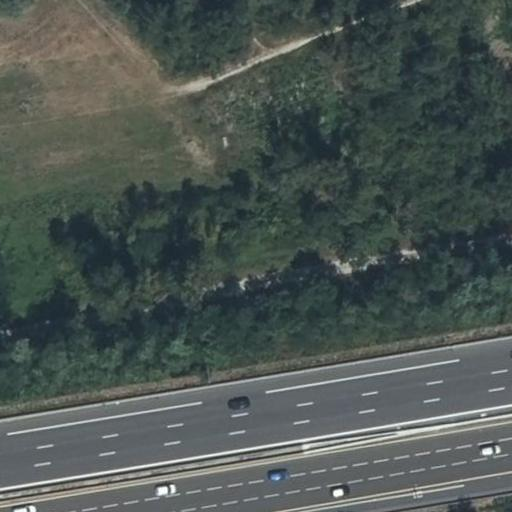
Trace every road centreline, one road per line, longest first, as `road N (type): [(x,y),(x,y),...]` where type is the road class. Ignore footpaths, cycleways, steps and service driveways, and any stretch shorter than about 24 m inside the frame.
road 1 (track): [(511,238),(0,340)]
road 2 (motorway): [(511,376),(0,461)]
road 3 (motorway): [(127,511),(511,447)]
